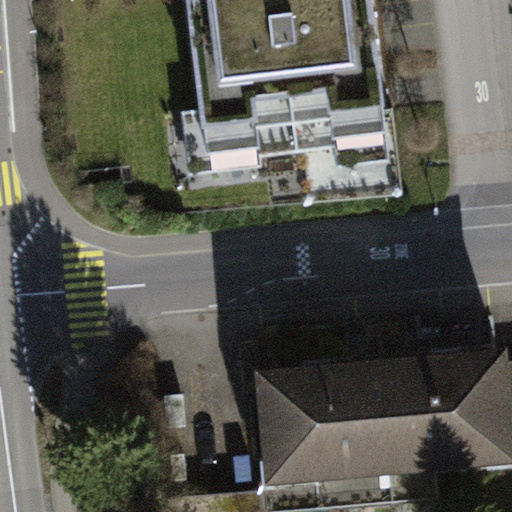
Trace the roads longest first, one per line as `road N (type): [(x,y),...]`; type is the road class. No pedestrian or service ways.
road 1 (residential): [(0,296),(493,255)]
road 2 (residential): [(493,255),(469,0)]
road 3 (residential): [(16,511),(0,389)]
